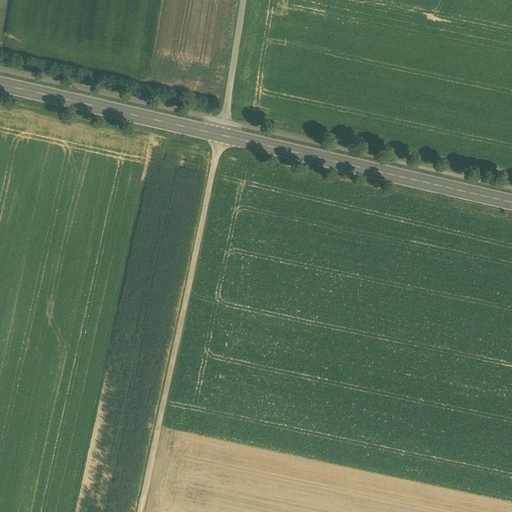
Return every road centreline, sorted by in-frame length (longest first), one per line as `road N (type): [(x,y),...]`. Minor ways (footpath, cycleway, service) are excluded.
road 1 (secondary): [(511,202),(0,84)]
road 2 (track): [(140,511),(220,134)]
road 3 (track): [(243,0),(220,134)]
